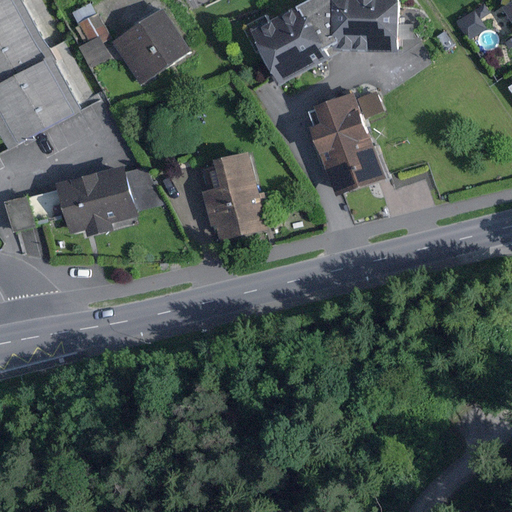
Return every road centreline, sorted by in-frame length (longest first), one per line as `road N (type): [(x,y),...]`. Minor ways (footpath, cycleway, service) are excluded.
road 1 (primary): [(511,225),(44,336)]
road 2 (track): [(511,418),(436,511)]
